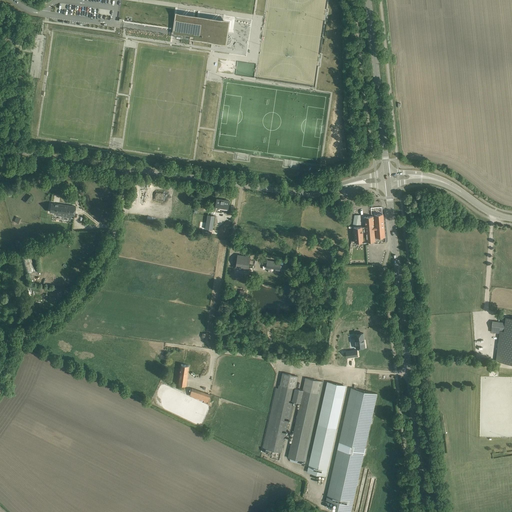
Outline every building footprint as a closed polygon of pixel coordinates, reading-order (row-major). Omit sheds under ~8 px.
[(194,39),(212,42),(225,44),(226,44),(227,44),(228,44),(228,43),(229,43),(230,42),(231,41),(231,40),(231,39),(231,38),(231,37),(230,36),(230,35),(229,35),(228,34),(227,34),(227,32),(228,26),(176,18),(173,33),(194,36),(194,39)] [(143,104),(161,107),(163,91),(173,92),(175,79),(146,75),(143,104)] [(159,114),(157,130),(166,131),(167,115),(159,114)] [(217,199),(216,204),(216,206),(228,208),(229,200),(224,200),(217,199)] [(51,203),(49,212),(56,213),(55,215),(62,216),(62,214),(74,216),(75,206),(59,204),(51,203)] [(365,217),(365,227),(362,228),(362,226),(353,227),(355,242),(375,241),(375,237),(376,237),(385,237),(383,214),(374,214),(375,216),(373,217),(373,216),(365,217)] [(208,215),(205,229),(213,230),(215,216),(208,215)] [(31,253),(21,256),(26,273),(36,270),(31,253)] [(250,256),(244,255),(238,254),(236,266),(249,268),(250,256)] [(267,260),(266,268),(270,268),(270,267),(276,268),(276,269),(280,270),(281,262),(267,260)] [(511,317),(506,317),(504,330),(500,330),(496,361),(511,362),(511,317)] [(504,330),(505,323),(492,321),(491,329),(500,330),(504,330)] [(355,340),(354,340),(355,345),(356,344),(356,348),(365,347),(364,342),(364,340),(363,333),(354,334),(355,340)] [(181,364),(180,369),(180,372),(178,384),(187,385),(189,365),(181,364)] [(276,388),(262,451),(268,452),(269,450),(282,452),(289,419),(290,419),(293,404),(292,404),(293,401),(295,389),(298,376),(283,373),(282,378),(281,381),(280,381),(278,388),(276,388)] [(292,437),(288,457),(291,458),(290,461),(305,464),(323,382),(320,381),(305,378),(303,391),(300,402),(293,434),(292,437)] [(327,381),(307,472),(326,476),(346,386),(327,381)] [(192,388),(190,396),(208,402),(211,395),(192,388)] [(351,388),(325,500),(336,502),(335,509),(349,511),(351,511),(377,393),(351,388)] [(295,389),(293,401),(300,402),(303,391),(295,389)]
